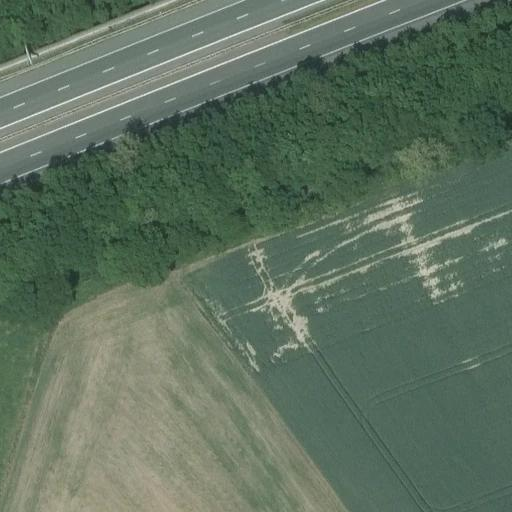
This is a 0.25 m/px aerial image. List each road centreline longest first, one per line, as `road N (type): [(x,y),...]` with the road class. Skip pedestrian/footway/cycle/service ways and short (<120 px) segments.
road 1 (motorway): [(0,169),(428,0)]
road 2 (motorway): [(286,0),(0,114)]
